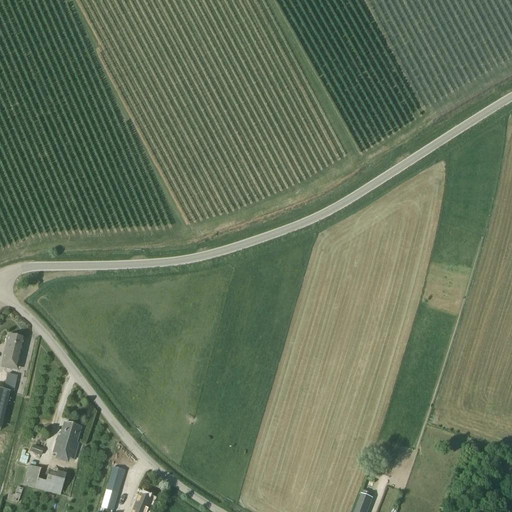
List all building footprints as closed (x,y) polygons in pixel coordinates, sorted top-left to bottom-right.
[(19,366),(25,340),(8,336),(2,362),(19,366)] [(14,393),(17,376),(7,375),(4,391),(14,393)] [(0,390),(0,431),(1,431),(10,393),(0,390)] [(64,424),(61,437),(58,436),(53,455),(74,461),(78,444),(77,444),(81,429),(64,424)] [(41,456),(43,450),(34,446),(31,453),(41,456)] [(23,485),(60,496),(66,474),(41,467),(40,469),(28,466),(23,485)] [(101,508),(102,509),(100,511),(111,511),(112,511),(111,511),(113,511),(125,471),(112,467),(101,508)] [(19,502),(23,490),(17,487),(13,500),(19,502)] [(361,495),(354,511),(367,511),(373,499),(361,495)] [(139,496),(132,511),(147,511),(152,501),(139,496)]
